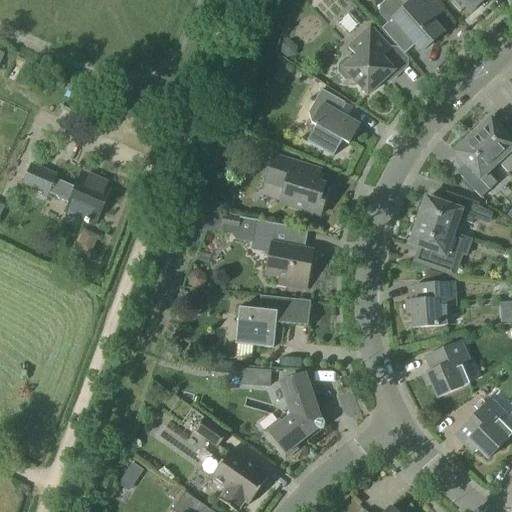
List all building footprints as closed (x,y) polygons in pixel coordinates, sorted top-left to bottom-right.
[(377,16),(385,25),(379,30),(404,57),(415,47),(421,53),(442,34),(426,17),(437,8),(429,0),(396,0),(395,1),(389,0),(387,0),(377,9),(377,16)] [(458,0),(470,13),(485,0),(458,0)] [(339,73),(345,80),(352,80),(367,96),(382,82),(389,82),(396,75),(405,67),(405,61),(396,51),(390,50),(369,29),(347,49),(355,58),(352,60),(346,60),(339,67),(339,73)] [(345,105),(320,91),(307,114),(310,125),(315,127),(306,142),(333,157),(341,142),(347,146),(359,126),(339,115),(345,105)] [(472,136),(497,164),(507,174),(510,174),(511,173),(511,129),(505,136),(490,119),(472,136)] [(497,164),(472,136),(454,153),(469,169),(460,177),(480,199),(496,185),(487,174),(497,164)] [(264,183),(284,189),(279,204),(319,217),(328,188),(315,184),(319,172),(272,157),(264,183)] [(64,213),(93,226),(112,185),(82,172),(75,188),(54,180),(55,176),(29,166),(21,186),(47,197),(48,194),(56,198),(56,199),(68,204),(64,213)] [(417,222),(453,235),(457,221),(471,225),(478,205),(450,195),(446,206),(425,199),(417,222)] [(219,229),(221,217),(214,216),(210,233),(218,234),(219,229)] [(221,217),(219,229),(237,232),(239,221),(221,217)] [(251,245),(264,247),(263,254),(265,258),(269,258),(266,275),(276,277),(274,289),(305,295),(308,279),(311,277),(312,269),(310,266),(312,253),(295,249),(298,230),(255,222),(251,245)] [(453,235),(417,222),(409,245),(430,253),(425,268),(448,276),(457,251),(448,248),(453,235)] [(405,303),(406,315),(411,314),(412,329),(447,327),(446,309),(455,308),(454,284),(414,286),(415,302),(405,303)] [(234,345),(272,350),(275,324),(307,328),(309,303),(260,297),(258,312),(238,310),(234,345)] [(421,377),(426,388),(430,386),(436,400),(469,386),(461,369),(470,365),(460,343),(424,359),(430,373),(421,377)] [(257,373),(256,388),(268,389),(269,374),(257,373)] [(266,437),(284,460),(296,451),(293,447),(315,430),(319,431),(323,429),(324,425),(322,421),(318,420),(304,377),(281,385),(290,411),(286,416),(286,422),(281,426),(278,427),(266,437)] [(457,434),(466,443),(465,445),(473,453),(476,450),(487,461),(511,436),(499,422),(506,416),(490,400),(457,434)] [(194,432),(217,449),(226,436),(203,419),(194,432)] [(210,479),(225,490),(218,501),(233,511),(237,511),(243,503),(248,506),(268,478),(229,452),(210,479)] [(134,482),(141,472),(131,465),(124,475),(134,482)] [(167,497),(172,500),(176,494),(171,490),(167,497)] [(210,511),(183,494),(171,511),(170,511),(210,511)]
